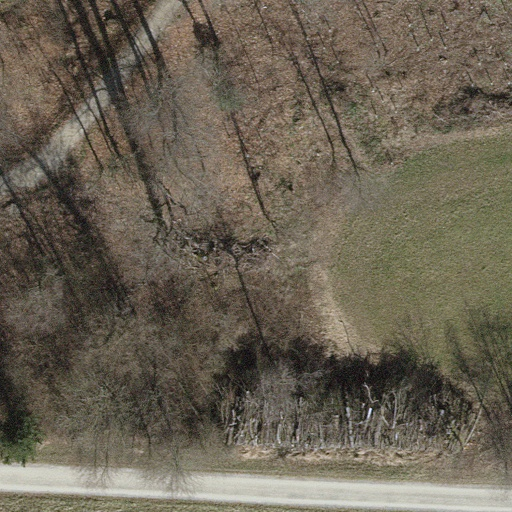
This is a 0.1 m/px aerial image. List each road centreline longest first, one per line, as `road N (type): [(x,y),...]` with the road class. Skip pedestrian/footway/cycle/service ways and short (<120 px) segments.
road 1 (track): [(0,479),(511,501)]
road 2 (track): [(187,0),(137,65),(0,188)]
